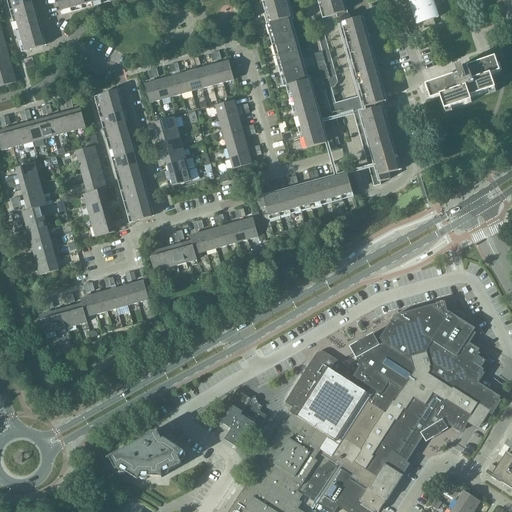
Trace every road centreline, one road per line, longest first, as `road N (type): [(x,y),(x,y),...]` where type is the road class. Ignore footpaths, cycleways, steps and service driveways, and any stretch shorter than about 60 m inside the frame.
road 1 (unclassified): [(511,375),(500,330),(471,280),(459,275),(376,300),(255,368),(241,344)]
road 2 (residential): [(162,223),(118,69),(45,28),(38,0)]
road 3 (tertiary): [(471,201),(233,331)]
road 4 (tertiary): [(241,344),(478,213)]
road 5 (residential): [(357,149),(372,192),(404,180),(408,170),(366,13),(356,11)]
road 6 (tertiary): [(49,457),(62,442),(241,344)]
road 7 (tertiary): [(233,331),(41,440)]
road 8 (residential): [(357,149),(330,18),(356,11)]
road 9 (residential): [(162,223),(235,203),(243,184),(276,172)]
road 10 (residential): [(78,280),(133,264),(124,234),(162,223)]
road 11 (residential): [(276,172),(246,53)]
